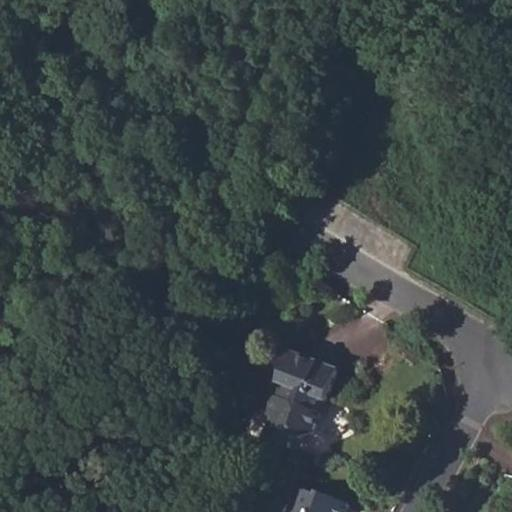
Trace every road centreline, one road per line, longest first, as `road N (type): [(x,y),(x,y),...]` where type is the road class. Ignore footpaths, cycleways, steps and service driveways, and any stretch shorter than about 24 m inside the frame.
road 1 (residential): [(503,354),(276,223)]
road 2 (residential): [(418,511),(503,354)]
